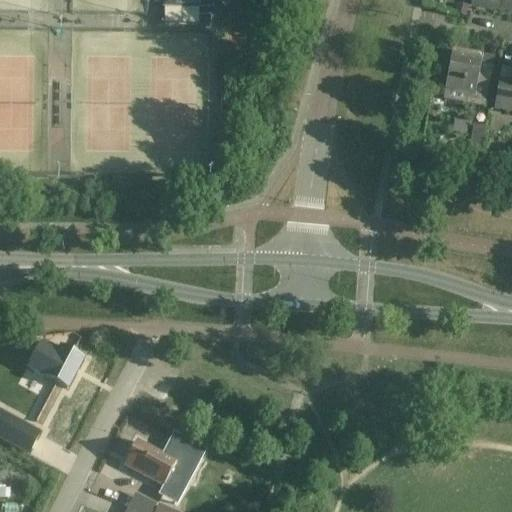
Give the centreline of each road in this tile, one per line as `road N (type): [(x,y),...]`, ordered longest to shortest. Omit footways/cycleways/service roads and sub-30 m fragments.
road 1 (secondary): [(302,261),(0,259)]
road 2 (secondary): [(0,276),(88,274),(213,299),(299,305)]
road 3 (residential): [(302,261),(346,0)]
road 4 (secondary): [(511,307),(426,277),(302,261)]
road 5 (secondary): [(299,305),(511,315)]
road 6 (residential): [(61,511),(155,330)]
